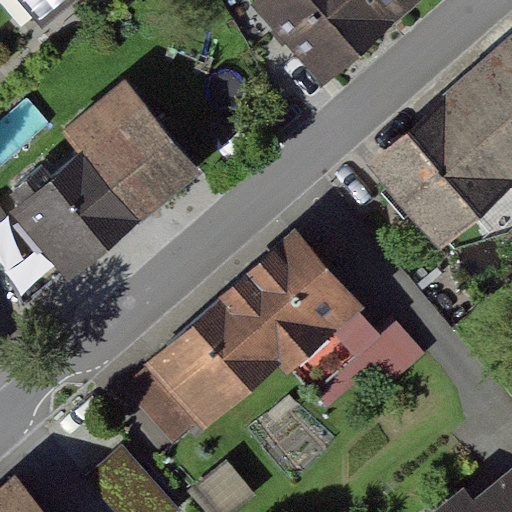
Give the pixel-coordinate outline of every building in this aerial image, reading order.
[(5,0),(27,25),(57,0),(5,0)] [(274,0),(348,83),(442,0),(274,0)] [(511,49),(388,164),(463,245),(511,199),(511,49)] [(32,220),(84,280),(214,170),(138,82),(82,129),(105,157),(32,220)] [(315,230),(133,389),(195,459),(376,301),(315,230)] [(121,511),(62,446),(0,501),(0,511),(121,511)] [(235,463),(197,479),(210,511),(214,511),(249,498),(235,463)] [(511,511),(511,479),(470,511),(511,511)]
